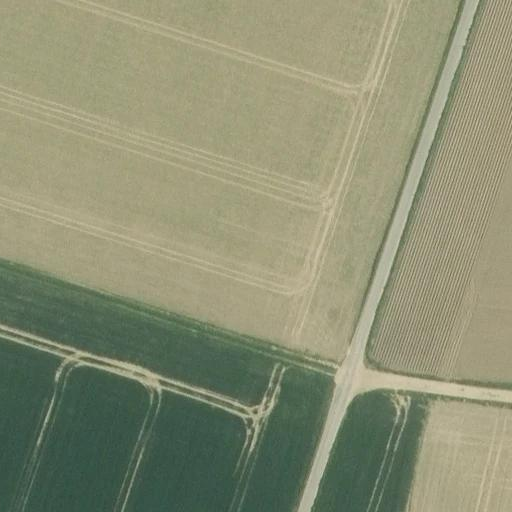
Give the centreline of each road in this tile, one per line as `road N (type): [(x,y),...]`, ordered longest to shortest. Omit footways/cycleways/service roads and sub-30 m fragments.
road 1 (residential): [(301,511),(471,0)]
road 2 (track): [(0,263),(347,372),(511,390)]
